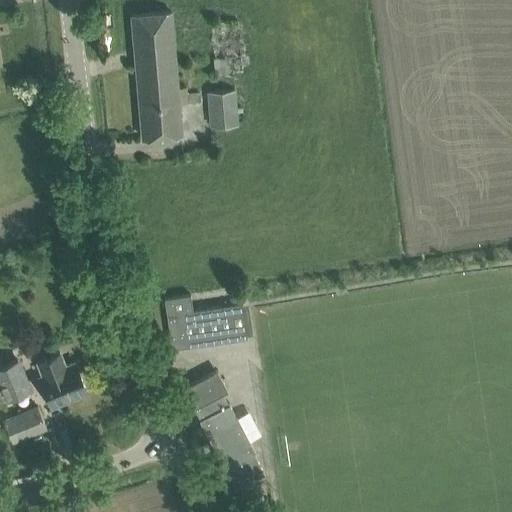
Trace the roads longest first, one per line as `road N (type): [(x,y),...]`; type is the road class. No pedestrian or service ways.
road 1 (tertiary): [(174,439),(113,298),(99,243),(69,0)]
road 2 (unclassified): [(0,493),(174,439)]
